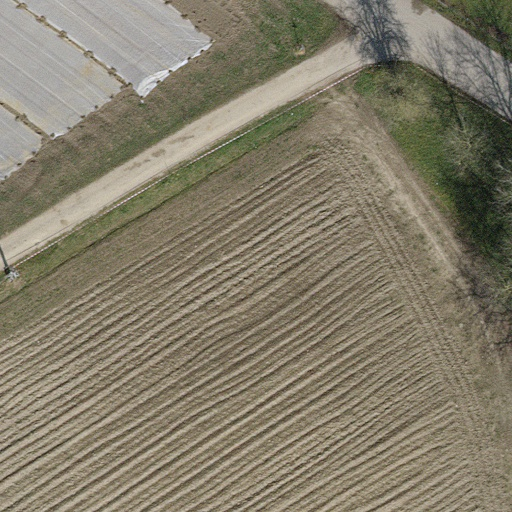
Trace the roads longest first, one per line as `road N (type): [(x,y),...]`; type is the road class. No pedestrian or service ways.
road 1 (track): [(0,266),(296,80),(417,28)]
road 2 (residential): [(377,0),(511,89)]
